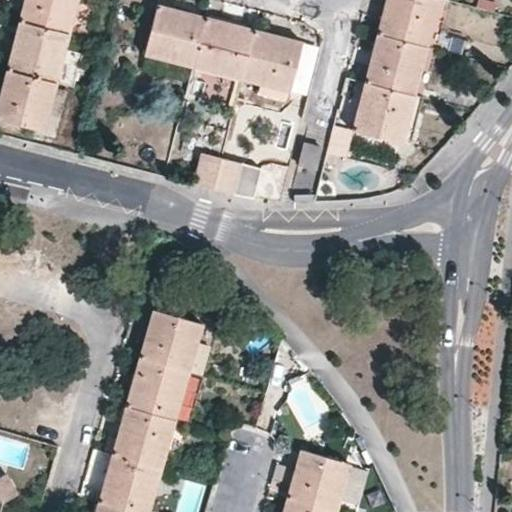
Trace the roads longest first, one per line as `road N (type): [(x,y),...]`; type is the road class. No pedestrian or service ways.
road 1 (residential): [(0,164),(168,204),(283,252),(338,248),(394,231)]
road 2 (residential): [(0,288),(100,317),(104,335),(53,511)]
road 3 (residential): [(458,511),(466,242)]
